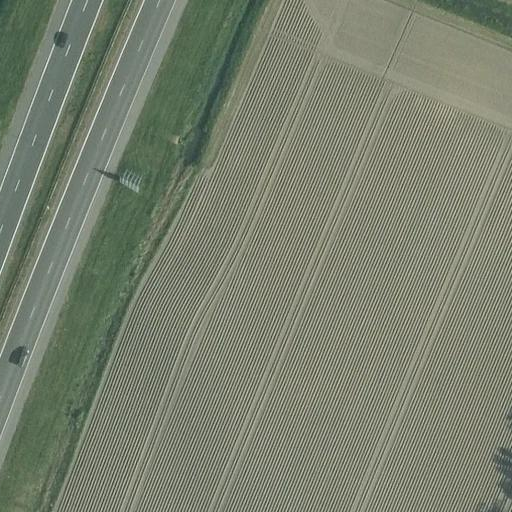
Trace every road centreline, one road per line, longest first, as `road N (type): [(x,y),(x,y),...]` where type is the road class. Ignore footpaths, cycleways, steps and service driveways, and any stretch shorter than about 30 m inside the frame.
road 1 (motorway): [(0,411),(163,0)]
road 2 (motorway): [(91,0),(0,241)]
